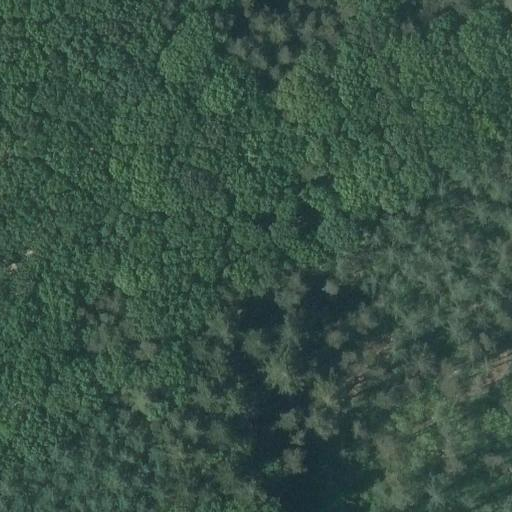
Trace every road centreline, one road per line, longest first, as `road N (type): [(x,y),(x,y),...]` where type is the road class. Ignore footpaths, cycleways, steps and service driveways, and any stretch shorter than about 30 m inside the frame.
road 1 (unknown): [(364,205),(247,292),(232,418),(264,511)]
road 2 (track): [(511,137),(364,205)]
road 3 (unknown): [(350,0),(338,129)]
